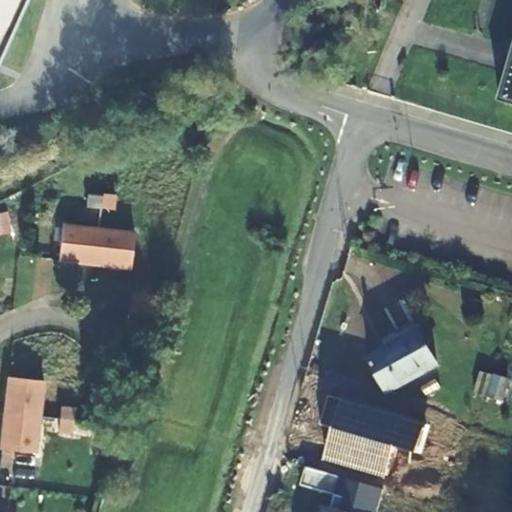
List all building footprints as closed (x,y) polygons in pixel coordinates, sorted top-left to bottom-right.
[(0,0),(0,52),(23,0),(0,0)] [(511,107),(511,67),(510,67),(499,104),(511,107)] [(94,264),(98,229),(63,225),(59,261),(94,264)] [(98,229),(94,264),(130,268),(134,233),(98,229)] [(395,339),(401,348),(369,368),(389,402),(438,372),(412,329),(395,339)] [(6,413),(39,418),(44,380),(11,376),(6,413)] [(76,421),(77,406),(61,405),(59,432),(91,433),(91,422),(76,421)] [(39,418),(6,413),(1,448),(35,453),(39,418)]
